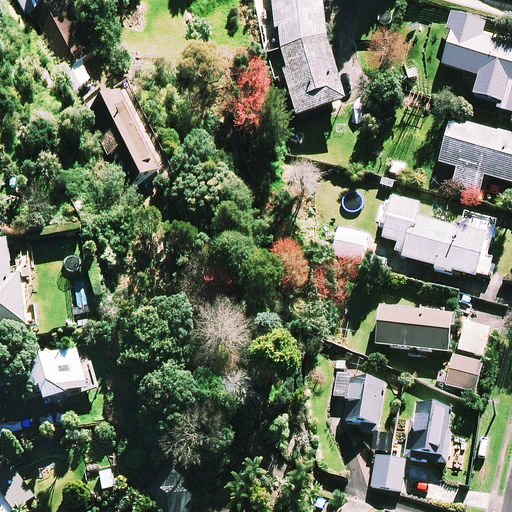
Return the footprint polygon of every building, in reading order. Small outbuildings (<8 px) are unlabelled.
[(98,55),(69,0),(55,0),(33,12),(73,89),(89,81),(81,64),(98,55)] [(342,111),(321,0),(255,0),(266,55),(282,52),(295,120),(342,111)] [(511,48),(471,38),(461,75),(479,80),(475,96),(501,103),(505,87),(511,89),(511,48)] [(173,176),(130,90),(84,113),(124,193),(161,174),(164,180),(173,176)] [(511,138),(451,124),(440,168),(457,172),(452,192),(479,199),(484,180),(511,186),(511,138)] [(409,163),(392,161),(390,177),(407,179),(409,163)] [(452,278),(453,274),(477,280),(477,277),(488,280),(492,263),(481,260),(486,239),(416,221),(420,209),(389,201),(383,225),(387,226),(383,242),(398,246),(395,256),(402,258),(402,261),(433,269),(432,273),(452,278)] [(369,239),(340,229),(331,255),(360,265),(369,239)] [(14,281),(9,244),(0,245),(0,336),(33,332),(25,280),(14,281)] [(440,303),(421,301),(420,315),(380,310),(376,349),(448,357),(452,318),(439,317),(440,303)] [(45,397),(49,412),(77,404),(75,399),(99,393),(85,345),(12,366),(23,403),(45,397)] [(484,365),(453,357),(445,388),(476,396),(484,365)] [(385,387),(336,381),(334,398),(346,399),(343,424),(380,429),(385,387)] [(413,408),(406,455),(437,459),(436,467),(449,469),(452,444),(441,443),(445,413),(413,408)] [(405,463),(376,459),(372,489),(401,493),(405,463)] [(0,511),(19,511),(33,503),(5,460),(0,463),(0,511)] [(191,477),(171,461),(140,499),(156,511),(183,511),(204,487),(191,477)] [(113,471),(99,473),(101,492),(116,490),(113,471)]
